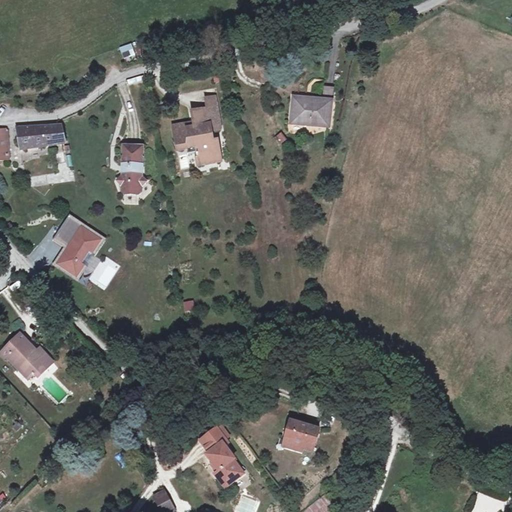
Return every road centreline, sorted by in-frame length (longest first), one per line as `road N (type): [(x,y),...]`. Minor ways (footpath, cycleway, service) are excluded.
road 1 (unclassified): [(511,484),(399,432),(346,378),(220,359),(139,371),(123,365),(0,237)]
road 2 (unclassified): [(0,123),(76,107),(126,74),(438,0)]
